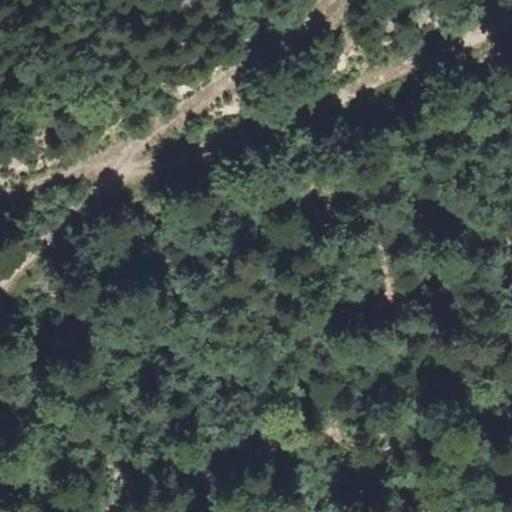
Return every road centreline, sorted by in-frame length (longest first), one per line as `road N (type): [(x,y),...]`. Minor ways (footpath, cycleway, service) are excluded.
road 1 (track): [(132,165),(217,148),(511,14)]
road 2 (track): [(315,0),(163,121),(132,165)]
road 3 (track): [(0,286),(132,165)]
road 4 (track): [(132,165),(0,194)]
